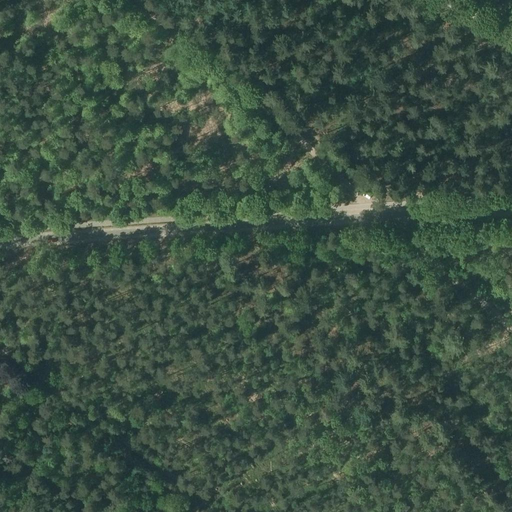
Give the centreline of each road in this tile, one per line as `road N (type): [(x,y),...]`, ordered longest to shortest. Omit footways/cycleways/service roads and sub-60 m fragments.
road 1 (tertiary): [(0,242),(511,208)]
road 2 (track): [(137,0),(370,206)]
road 3 (track): [(0,346),(217,511)]
road 4 (track): [(511,326),(370,206)]
